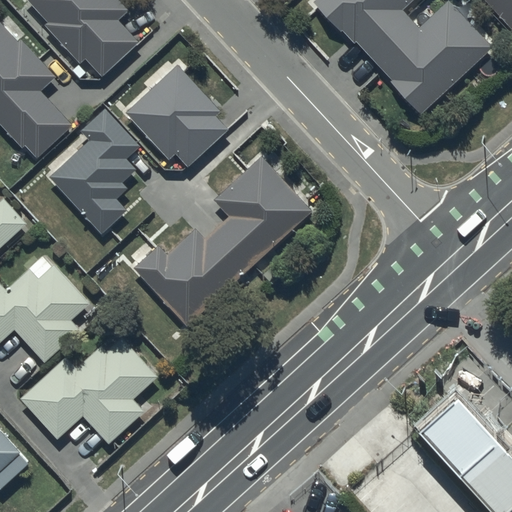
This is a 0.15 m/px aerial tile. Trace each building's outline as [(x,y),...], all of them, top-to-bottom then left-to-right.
[(316,0),(314,3),(341,34),(343,32),(355,45),(356,44),(421,116),(493,51),(450,2),(419,29),(403,11),(415,0),(316,0)] [(511,0),(482,0),(511,31),(511,0)] [(222,113),(178,66),(126,115),(170,162),(177,156),(189,169),(229,132),(216,118),(222,113)] [(89,142),(49,180),(102,236),(128,212),(117,200),(128,190),(123,185),(138,171),(128,161),(142,147),(106,109),(80,133),(89,142)] [(136,271),(188,329),(255,270),(259,274),(280,255),(275,249),(314,214),(263,157),(212,202),(228,219),(205,240),(196,230),(168,255),(160,247),(141,264),(136,259),(129,266),(135,272),(136,271)] [(0,203),(0,251),(28,225),(4,200),(0,203)] [(0,285),(0,345),(16,332),(45,365),(82,332),(73,322),(92,305),(47,254),(6,291),(0,285)] [(66,359),(20,399),(57,442),(84,419),(109,447),(146,415),(134,401),(158,380),(122,340),(107,353),(103,347),(76,371),(66,359)] [(511,511),(511,447),(456,386),(416,423),(492,506),(485,511),(511,511)] [(385,405),(350,436),(376,465),(411,433),(385,405)] [(0,490),(2,493),(31,467),(0,430),(0,490)]
